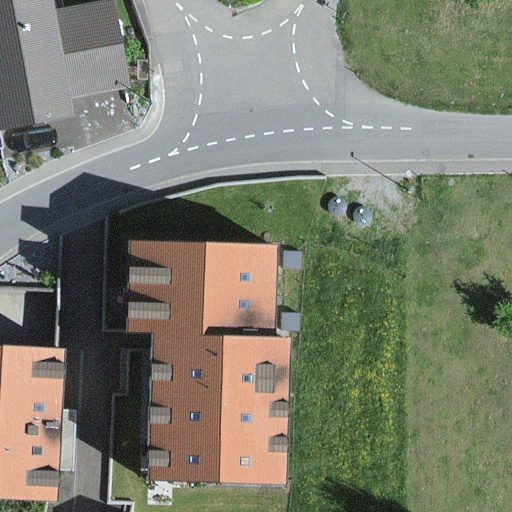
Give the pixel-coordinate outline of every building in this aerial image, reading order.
[(52,11),(49,0),(0,0),(0,131),(72,117),(68,100),(52,11)] [(113,0),(109,0),(52,11),(68,100),(129,88),(113,0)] [(267,249),(122,246),(120,330),(120,335),(141,336),(137,482),(281,486),(285,340),(264,339),(267,249)] [(299,251),(282,251),(281,269),(298,269),(299,251)] [(299,313),(282,312),(281,331),(298,331),(299,313)] [(53,348),(0,345),(0,498),(48,501),(58,348),(53,348)]
